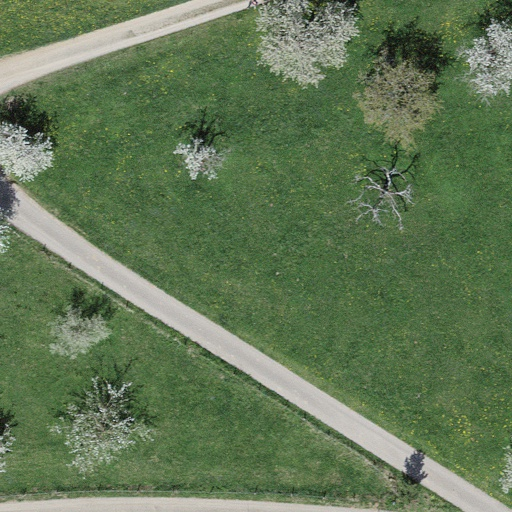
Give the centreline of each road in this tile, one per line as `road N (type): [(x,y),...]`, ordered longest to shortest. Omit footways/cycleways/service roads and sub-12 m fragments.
road 1 (unclassified): [(492,511),(103,269),(0,191)]
road 2 (track): [(238,0),(0,78)]
